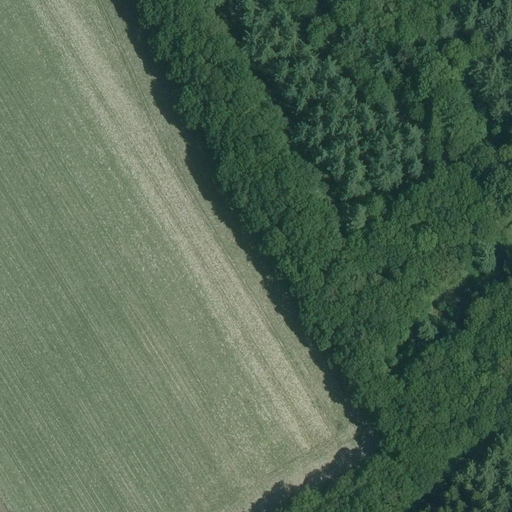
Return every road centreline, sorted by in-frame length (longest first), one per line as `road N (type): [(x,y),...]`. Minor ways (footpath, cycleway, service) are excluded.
road 1 (track): [(511,215),(387,97),(309,0)]
road 2 (track): [(393,407),(387,452),(375,466),(292,511)]
